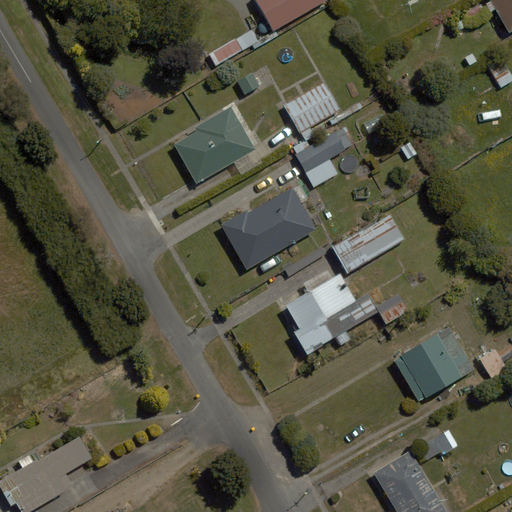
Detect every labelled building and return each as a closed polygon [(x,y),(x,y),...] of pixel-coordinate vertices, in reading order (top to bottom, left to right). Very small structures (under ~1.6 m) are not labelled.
[(325,0),(251,0),(271,33),(327,1),(325,0)] [(511,0),(487,0),(508,36),(511,33),(511,0)] [(477,3),(461,14),(470,27),(486,16),(477,3)] [(254,28),(208,54),(215,68),(262,42),(254,28)] [(511,78),(501,59),(486,67),(498,89),(511,80),(511,78)] [(326,83),(283,107),(298,132),(341,109),(326,83)] [(230,108),(170,143),(194,184),(254,149),(230,108)] [(326,158),(344,148),(336,135),(296,158),(313,187),(336,174),(326,158)] [(286,192),(220,229),(244,272),(310,234),(286,192)] [(390,213),(330,246),(345,275),(406,242),(390,213)] [(303,355),(334,336),(341,346),(359,335),(353,325),(377,310),(369,296),(358,303),(341,275),(286,308),(299,330),(291,335),(303,355)] [(401,303),(380,317),(386,326),(407,313),(401,303)] [(401,351),(405,359),(395,364),(417,404),(473,373),(451,333),(447,326),(401,351)] [(497,350),(478,361),(486,376),(505,365),(497,350)] [(511,393),(502,400),(511,415),(511,393)] [(417,444),(427,459),(437,453),(440,458),(457,447),(445,427),(417,444)] [(18,464),(21,470),(0,482),(0,497),(6,509),(16,504),(20,511),(32,511),(69,491),(61,478),(92,461),(79,438),(35,463),(31,456),(18,464)] [(372,480),(393,511),(446,511),(447,511),(409,455),(372,480)] [(117,459),(76,481),(83,495),(125,473),(117,459)]
